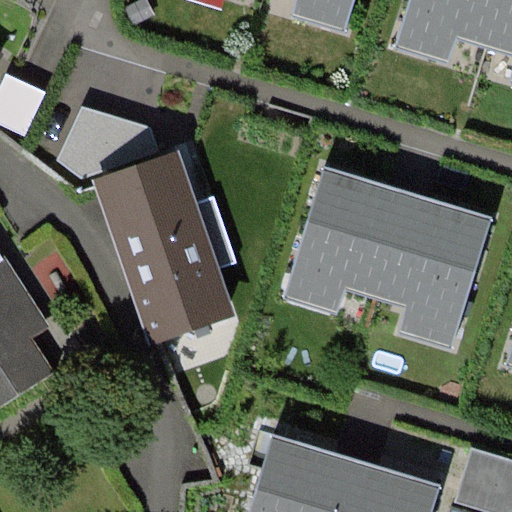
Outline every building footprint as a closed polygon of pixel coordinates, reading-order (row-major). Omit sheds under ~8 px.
[(294,0),(289,17),(344,34),(354,0),(294,0)] [(407,0),(393,48),(447,64),(455,39),(485,49),(500,0),(407,0)] [(511,0),(500,0),(485,49),(511,57),(511,63),(506,83),(511,84),(511,0)] [(176,159),(100,187),(104,198),(153,339),(227,311),(176,159)] [(394,188),(322,167),(283,298),(337,315),(345,290),(375,300),(408,193),(394,188)] [(422,197),(408,193),(375,300),(404,308),(396,334),(451,350),(492,218),(422,197)] [(0,408),(54,373),(20,320),(4,330),(0,324),(0,289),(0,263),(6,260),(0,249),(0,408)] [(343,457),(272,435),(248,511),(341,511),(357,461),(343,457)] [(511,511),(511,459),(471,447),(453,505),(475,511),(511,511)] [(371,465),(357,461),(341,511),(432,511),(441,486),(371,465)]
